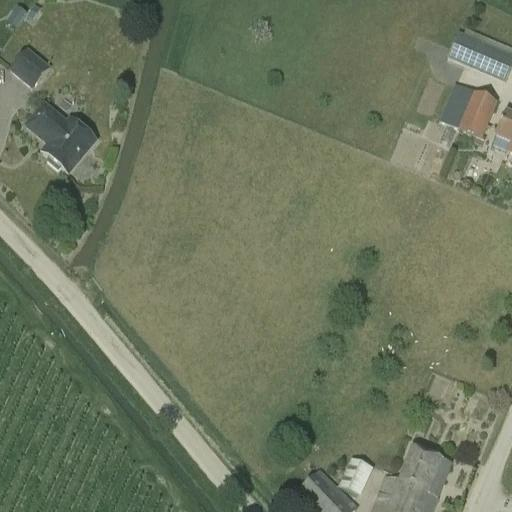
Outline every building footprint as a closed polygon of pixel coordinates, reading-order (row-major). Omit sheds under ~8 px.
[(511,66),(511,58),(457,35),(446,63),(504,87),(511,66)] [(49,72),(26,53),(7,75),(31,95),(49,72)] [(453,88),(438,126),(481,143),(496,106),(453,88)] [(89,150),(93,146),(85,139),(69,125),(65,129),(43,111),(26,131),(39,142),(40,141),(49,149),(41,157),(48,163),(46,165),(58,175),(60,173),(66,178),(72,171),(85,155),(89,150)] [(511,119),(504,116),(493,141),(508,147),(505,155),(511,157),(511,119)] [(433,511),(450,469),(410,454),(397,487),(385,482),(373,511),(433,511)] [(337,492),(358,502),(373,472),(351,462),(337,492)] [(356,511),(337,492),(318,473),(293,499),(305,511),(356,511)]
